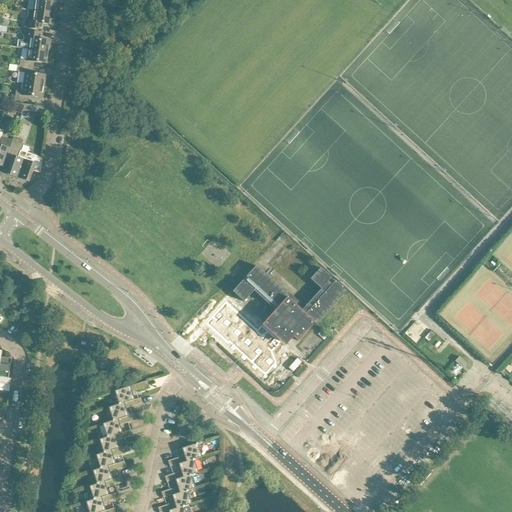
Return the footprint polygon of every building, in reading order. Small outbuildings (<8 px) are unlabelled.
[(33,0),(35,0),(33,11),(54,14),(56,3),(43,1),(43,0),(33,0)] [(26,18),(25,27),(39,29),(43,30),(44,24),(53,25),(54,14),(33,11),(29,10),(28,18),(26,18)] [(19,40),(18,48),(22,48),(28,49),(49,52),(51,41),(42,40),(42,34),(38,33),(24,31),(23,41),(19,40)] [(20,59),(19,66),(33,67),(34,62),(47,63),(49,52),(28,49),(27,60),(20,59)] [(17,83),(23,84),(44,87),(46,75),(33,73),(33,67),(19,66),(17,65),(17,72),(18,72),(17,83)] [(43,98),(44,87),(23,84),(22,90),(16,89),(15,100),(29,102),(30,96),(43,98)] [(32,112),(47,114),(48,107),(33,105),(32,112)] [(0,165),(3,167),(5,161),(10,147),(12,141),(2,137),(2,138),(0,137),(0,165)] [(5,161),(11,163),(7,175),(18,178),(27,153),(21,151),(20,151),(23,144),(12,141),(10,147),(5,161)] [(27,153),(18,178),(29,182),(33,171),(40,173),(42,158),(27,153)] [(256,266),(254,268),(246,276),(246,277),(249,280),(246,284),(242,280),(232,292),(244,302),(254,291),(275,310),(274,311),(266,320),(262,325),(280,342),(285,346),(293,337),(298,341),(314,323),(316,325),(346,291),(320,268),(310,279),(321,289),(301,311),(287,298),(289,296),(256,266)] [(228,298),(206,322),(266,376),(286,354),(277,346),(280,342),(262,325),(258,329),(238,310),(240,309),(228,298)] [(432,330),(425,338),(429,342),(436,334),(432,330)] [(91,341),(84,340),(80,339),(76,339),(75,347),(90,349),(91,341)] [(0,383),(10,385),(11,378),(8,378),(11,359),(0,357),(0,383)] [(459,357),(455,361),(462,368),(466,364),(459,357)] [(143,382),(115,391),(119,404),(134,400),(132,393),(148,387),(146,381),(143,382)] [(140,398),(134,400),(119,404),(108,407),(113,421),(128,416),(126,409),(142,404),(140,398)] [(107,437),(122,433),(120,425),(136,420),(134,414),(128,416),(113,421),(103,424),(107,437)] [(131,430),(122,433),(107,437),(99,440),(103,453),(119,448),(117,441),(133,436),(131,430)] [(178,464),(194,460),(202,457),(197,443),(182,448),(184,456),(168,461),(170,467),(178,464)] [(128,445),(119,448),(103,453),(96,455),(100,468),(116,464),(113,457),(130,451),(128,445)] [(175,480),(191,475),(198,473),(194,460),(178,464),(181,471),(164,476),(166,482),(175,480)] [(124,461),(116,464),(100,468),(92,471),(96,484),(112,479),(110,472),(126,467),(124,461)] [(172,495),(187,491),(195,488),(191,475),(175,480),(177,487),(161,492),(163,498),(172,495)] [(121,477),(112,479),(96,484),(89,486),(94,499),(109,495),(107,488),(123,483),(121,477)] [(164,511),(168,511),(184,506),(192,504),(187,491),(172,495),(174,502),(158,508),(159,511),(164,511)] [(118,492),(109,495),(94,499),(86,502),(88,511),(100,511),(106,511),(103,504),(120,498),(118,492)]
